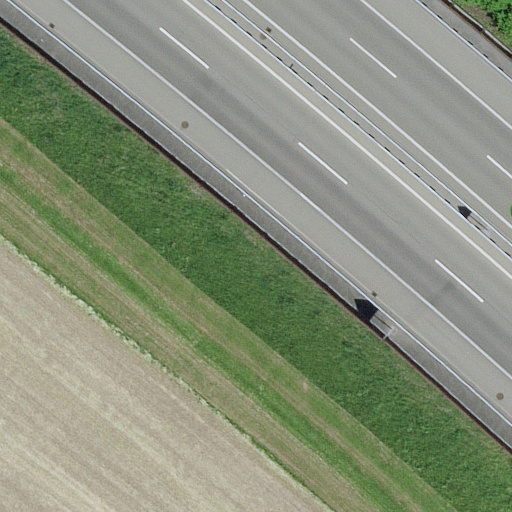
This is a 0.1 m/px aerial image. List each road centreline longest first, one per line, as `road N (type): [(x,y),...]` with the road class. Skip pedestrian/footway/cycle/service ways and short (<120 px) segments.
road 1 (motorway): [(117,0),(324,165),(511,332)]
road 2 (motorway): [(511,181),(301,0)]
